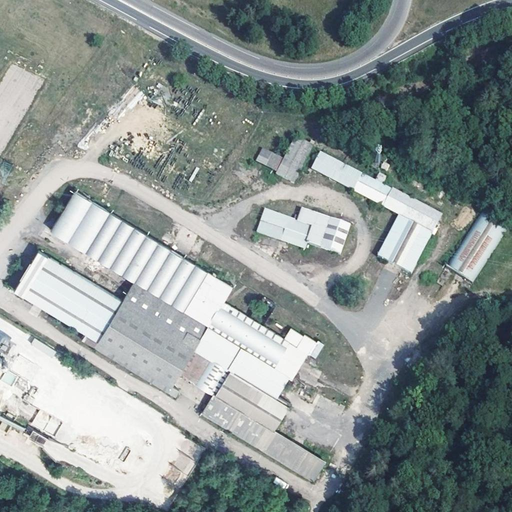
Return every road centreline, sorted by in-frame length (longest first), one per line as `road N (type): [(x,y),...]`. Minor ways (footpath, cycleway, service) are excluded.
road 1 (motorway): [(107,0),(233,68),(304,87),(349,80),(511,1)]
road 2 (motorway): [(404,0),(370,54),(310,73),(259,65),(133,0)]
road 3 (track): [(511,291),(375,340)]
